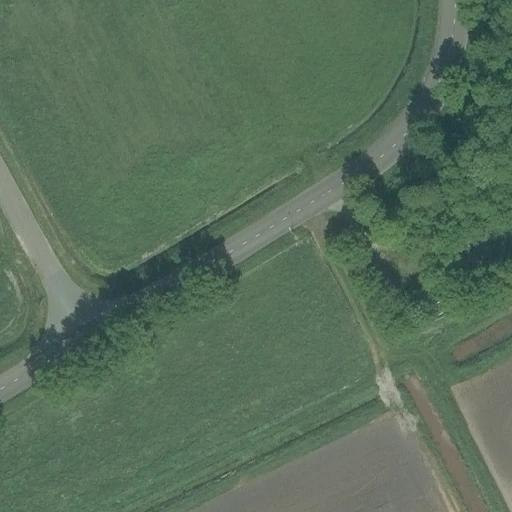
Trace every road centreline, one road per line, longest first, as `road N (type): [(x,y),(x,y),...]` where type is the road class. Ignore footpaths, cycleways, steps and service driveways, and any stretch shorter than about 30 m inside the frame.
road 1 (unclassified): [(82,340),(370,166),(426,101),(445,58),(453,0)]
road 2 (unclassified): [(82,340),(0,186)]
